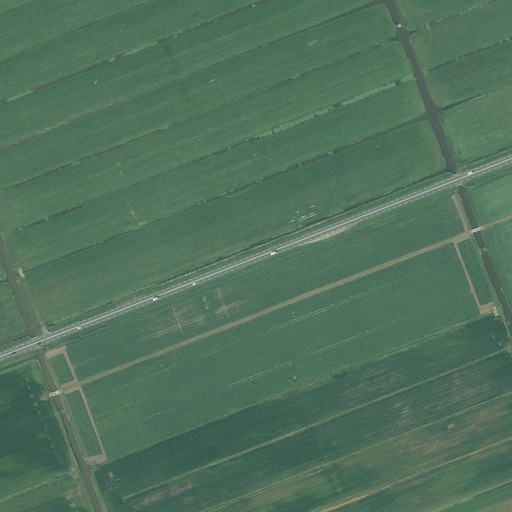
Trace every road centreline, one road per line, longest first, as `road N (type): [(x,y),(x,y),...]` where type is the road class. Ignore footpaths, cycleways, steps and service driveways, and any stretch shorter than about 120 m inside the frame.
road 1 (primary): [(0,356),(511,158)]
road 2 (track): [(46,396),(511,216)]
